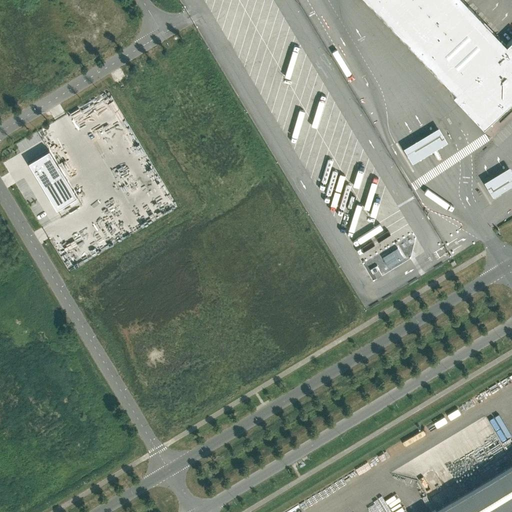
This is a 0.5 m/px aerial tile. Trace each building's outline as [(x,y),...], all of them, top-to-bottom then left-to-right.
[(511,38),(506,44),(463,0),(367,0),(455,93),(453,95),(481,124),(511,94),(511,38)] [(77,195),(61,168),(49,148),(28,161),(47,194),(56,208),(77,195)] [(492,199),(511,187),(511,174),(509,169),(484,184),(492,199)] [(212,199),(109,261),(186,390),(204,380),(208,387),(277,345),(273,338),(290,328),(212,199)] [(390,252),(382,257),(386,263),(388,267),(392,265),(396,262),(404,258),(398,249),(397,247),(396,248),(392,250),(390,252)] [(374,273),(377,278),(382,275),(379,269),(374,273)] [(511,511),(511,462),(429,511),(511,511)]
